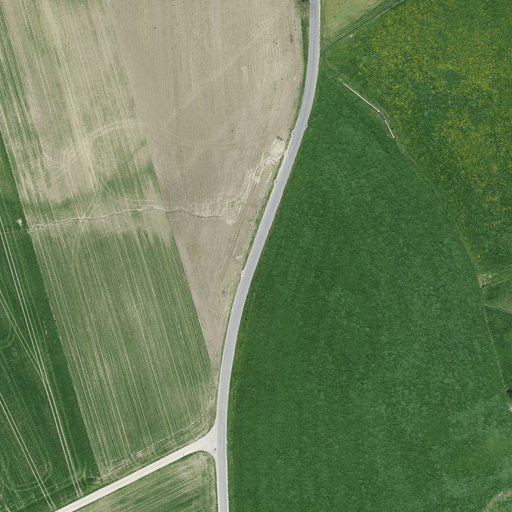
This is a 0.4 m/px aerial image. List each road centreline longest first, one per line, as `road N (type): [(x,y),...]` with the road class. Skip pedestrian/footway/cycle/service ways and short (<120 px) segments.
road 1 (unclassified): [(316,0),(307,103),(234,322),(220,439),(223,511)]
road 2 (track): [(62,511),(220,439)]
